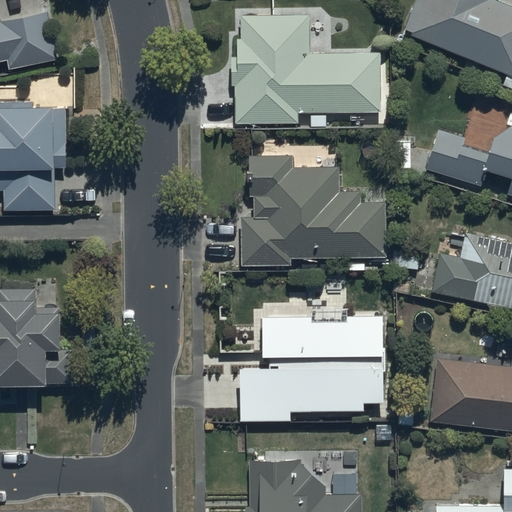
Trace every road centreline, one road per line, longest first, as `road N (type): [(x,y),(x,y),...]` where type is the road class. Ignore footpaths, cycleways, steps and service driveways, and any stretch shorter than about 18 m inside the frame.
road 1 (residential): [(152,482),(151,88),(136,0)]
road 2 (residential): [(152,482),(0,481)]
